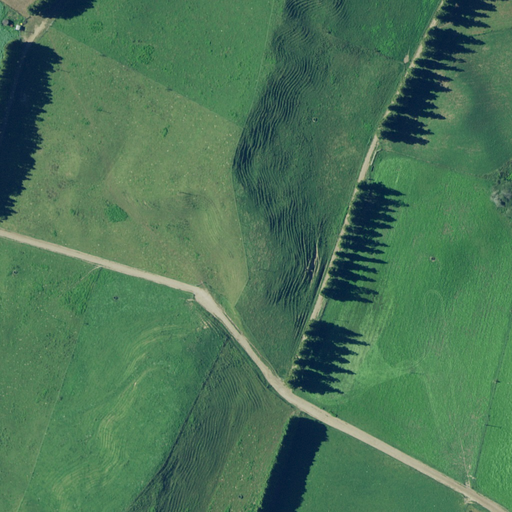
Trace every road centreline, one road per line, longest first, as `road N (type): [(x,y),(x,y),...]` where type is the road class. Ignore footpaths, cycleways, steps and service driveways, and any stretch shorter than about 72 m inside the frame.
road 1 (track): [(0,232),(196,295),(293,403),(493,511)]
road 2 (track): [(59,0),(20,57),(0,138)]
